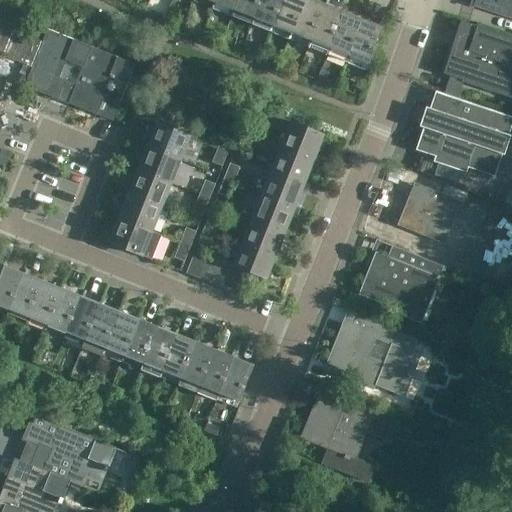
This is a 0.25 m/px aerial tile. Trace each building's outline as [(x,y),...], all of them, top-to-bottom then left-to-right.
[(214,8),(216,0),(194,0),(195,1),(195,0),(208,0),(215,2),(213,8),(214,8)] [(233,16),(238,0),(216,0),(214,8),(214,9),(216,3),(233,10),(231,15),(233,16)] [(252,24),(261,0),(238,0),(233,16),(252,24)] [(271,31),(283,0),(261,0),(252,24),(271,31)] [(290,39),(305,0),(283,0),(271,31),(272,31),(274,26),(291,33),(289,38),(290,39)] [(309,46),(325,4),(314,0),(305,0),(290,39),(293,34),(310,40),(308,46),(309,46)] [(511,0),(471,0),(470,5),(511,18),(511,0)] [(328,54),(344,12),(325,4),(309,46),(311,41),(329,48),(327,53),(328,54)] [(501,90),(511,58),(511,24),(465,9),(444,74),(463,80),(501,92),(501,90)] [(346,61),(363,19),(344,12),(328,54),(331,49),(348,56),(346,61)] [(383,27),(363,19),(346,61),(347,61),(348,61),(365,67),(365,68),(367,69),(383,27)] [(29,76),(43,42),(0,25),(0,55),(14,61),(15,60),(23,63),(20,73),(29,76)] [(65,60),(83,67),(84,67),(92,47),(48,30),(43,42),(29,76),(24,87),(53,98),(58,84),(53,82),(55,78),(57,79),(65,60)] [(245,40),(242,48),(250,51),(254,43),(245,40)] [(109,77),(127,84),(135,65),(92,47),(84,67),(83,67),(75,85),(76,85),(69,104),(97,115),(102,101),(97,99),(99,95),(101,96),(109,77)] [(319,81),(327,84),(331,74),(323,71),(319,81)] [(76,85),(75,85),(64,80),(57,100),(69,104),(76,85)] [(506,136),(511,119),(511,117),(438,92),(431,111),(427,109),(422,125),(426,126),(418,149),(438,155),(436,160),(465,170),(467,165),(493,174),(501,152),(503,152),(508,137),(506,136)] [(112,122),(120,103),(108,98),(101,117),(112,122)] [(283,119),(268,113),(264,123),(279,129),(283,119)] [(290,122),(281,147),(314,160),(324,135),(290,122)] [(190,136),(157,123),(147,147),(180,161),(190,136)] [(273,143),(258,137),(254,147),(269,153),(273,143)] [(171,185),(180,161),(147,147),(138,171),(171,185)] [(222,166),(228,151),(219,147),(212,162),(222,166)] [(305,184),(314,160),(281,147),(271,170),(305,184)] [(9,156),(0,152),(0,164),(5,167),(9,156)] [(240,167),(230,163),(223,179),(233,183),(240,167)] [(295,207),(305,184),(271,170),(262,194),(295,207)] [(162,208),(171,185),(138,171),(128,195),(162,208)] [(228,197),(233,183),(223,179),(218,193),(228,197)] [(209,200),(215,184),(205,180),(199,196),(209,200)] [(445,183),(445,184),(441,194),(415,184),(399,225),(444,243),(464,191),(445,183)] [(286,231),(295,207),(262,194),(252,218),(286,231)] [(152,232),(162,208),(128,195),(119,219),(152,232)] [(203,214),(209,200),(199,196),(193,210),(203,214)] [(221,215),(211,211),(205,227),(215,231),(221,215)] [(276,255),(286,231),(252,218),(243,242),(276,255)] [(152,232),(119,219),(109,243),(157,262),(167,238),(152,232)] [(209,245),(215,231),(205,227),(199,241),(209,245)] [(190,248),(196,232),(186,228),(180,244),(190,248)] [(267,279),(276,255),(243,242),(233,266),(241,269),(252,273),(267,279)] [(184,262),(190,248),(180,244),(175,258),(184,262)] [(199,279),(208,256),(195,250),(186,273),(199,279)] [(444,266),(409,252),(404,263),(375,252),(358,295),(423,320),(444,266)] [(210,283),(219,260),(208,256),(199,279),(210,283)] [(221,287),(230,264),(219,260),(210,283),(221,287)] [(241,269),(233,266),(230,264),(221,287),(232,292),(241,269)] [(0,313),(7,316),(24,273),(5,266),(0,277),(0,313)] [(243,296),(252,273),(241,269),(232,292),(243,296)] [(26,324),(43,281),(24,273),(7,316),(26,324)] [(469,276),(464,287),(471,290),(475,279),(469,276)] [(45,332),(63,289),(43,281),(26,324),(45,332)] [(64,339),(82,296),(63,289),(45,332),(64,339)] [(83,347),(101,304),(82,296),(64,339),(83,347)] [(103,354),(120,312),(101,304),(83,347),(103,354)] [(122,362),(139,319),(120,312),(103,354),(122,362)] [(421,355),(413,352),(418,340),(407,335),(352,314),(330,367),(371,384),(397,394),(405,397),(412,379),(417,377),(418,374),(416,369),(421,355)] [(141,370),(158,327),(139,319),(122,362),(141,370)] [(160,377),(177,334),(158,327),(141,370),(160,377)] [(179,385),(196,342),(177,334),(160,377),(179,385)] [(198,392),(215,350),(196,342),(179,385),(198,392)] [(217,400),(234,357),(215,350),(198,392),(217,400)] [(254,365),(234,357),(217,400),(237,408),(254,365)] [(353,411),(318,397),(301,438),(328,449),(322,463),(368,482),(374,467),(356,460),(372,420),(383,424),(388,412),(357,399),(356,401),(357,401),(353,411)] [(107,466),(114,448),(33,415),(23,440),(38,446),(39,444),(54,450),(52,455),(49,454),(43,470),(33,466),(33,467),(68,481),(83,487),(87,477),(100,482),(105,471),(107,471),(109,466),(107,466)] [(62,497),(68,481),(33,467),(26,484),(8,477),(0,495),(0,504),(20,511),(40,511),(42,509),(48,511),(56,511),(60,503),(62,503),(64,498),(62,497)]
